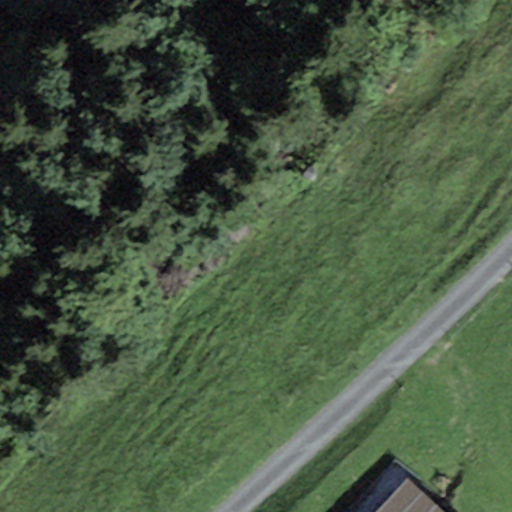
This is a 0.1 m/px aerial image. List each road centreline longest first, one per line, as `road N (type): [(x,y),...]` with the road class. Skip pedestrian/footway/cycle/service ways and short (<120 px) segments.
road 1 (track): [(231,511),(413,342)]
road 2 (track): [(413,342),(511,245)]
road 3 (track): [(424,475),(413,342)]
